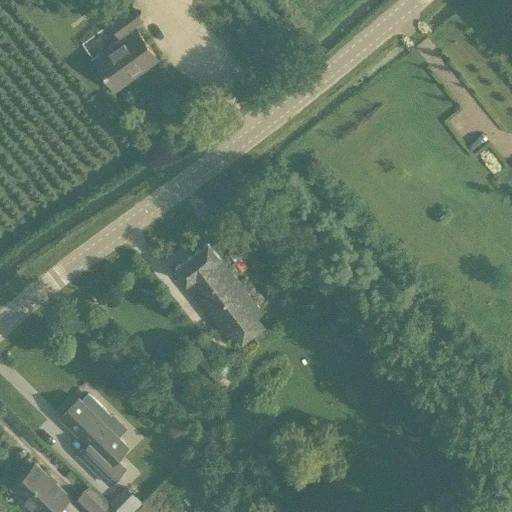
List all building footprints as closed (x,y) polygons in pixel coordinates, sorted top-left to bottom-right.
[(134,27),(144,20),(132,4),(130,5),(125,0),(114,0),(104,7),(112,19),(107,22),(120,40),(93,59),(114,88),(156,57),(135,29),(134,27)] [(224,335),(258,310),(208,243),(174,268),(224,335)] [(87,389),(78,397),(101,419),(109,412),(87,389)] [(60,416),(98,454),(88,463),(108,483),(124,467),(115,458),(126,446),(78,397),(60,416)] [(70,511),(75,507),(81,511),(101,511),(105,508),(83,488),(72,499),(68,496),(69,495),(35,462),(11,487),(37,511),(52,511),(59,506),(65,511),(70,511)] [(141,499),(125,484),(117,492),(133,508),(141,499)]
